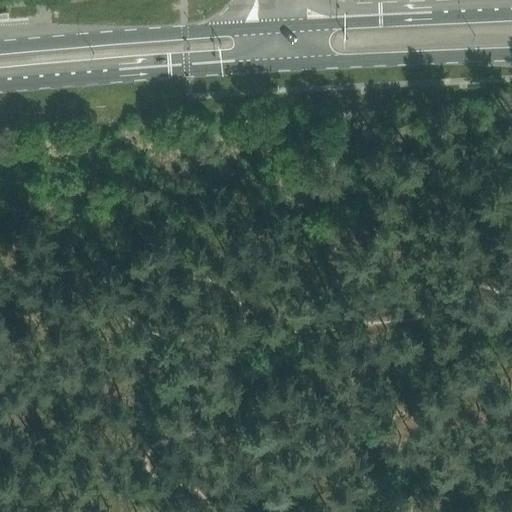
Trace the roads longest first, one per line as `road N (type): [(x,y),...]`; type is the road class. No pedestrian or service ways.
road 1 (primary): [(0,86),(280,62)]
road 2 (primary): [(262,26),(0,47)]
road 3 (primary): [(280,62),(511,54)]
road 4 (primary): [(511,14),(295,25)]
